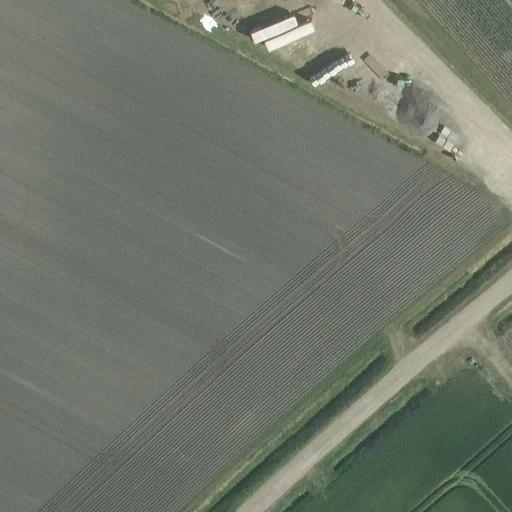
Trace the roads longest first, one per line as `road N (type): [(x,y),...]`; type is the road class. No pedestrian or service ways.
road 1 (track): [(254,511),(511,278)]
road 2 (track): [(511,152),(360,0)]
road 3 (track): [(301,0),(451,92)]
